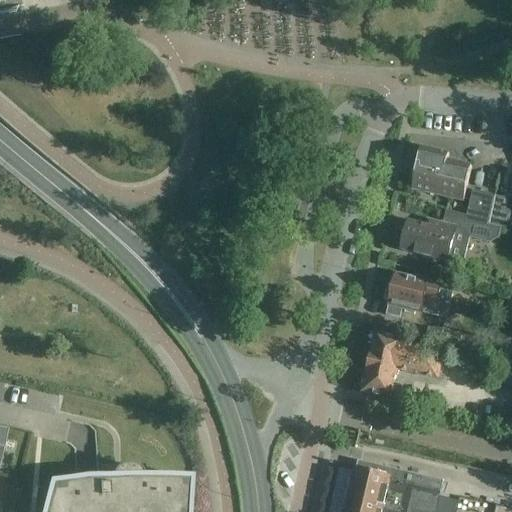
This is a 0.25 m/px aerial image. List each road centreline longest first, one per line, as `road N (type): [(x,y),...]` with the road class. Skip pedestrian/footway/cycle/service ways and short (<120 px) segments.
road 1 (residential): [(300,379),(383,117),(413,95),(511,107)]
road 2 (secondary): [(219,368),(181,304),(131,249),(0,137)]
road 3 (residential): [(296,511),(321,408),(315,387),(300,379)]
